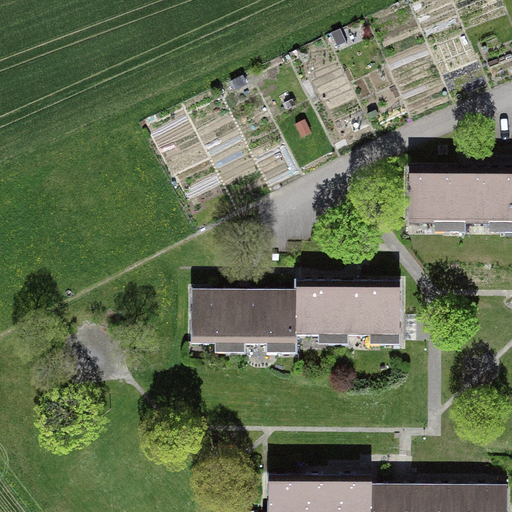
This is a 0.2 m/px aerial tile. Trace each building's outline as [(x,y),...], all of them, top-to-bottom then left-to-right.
[(511,232),(511,167),(470,168),(470,198),(458,198),(458,168),(408,167),(408,223),(445,224),(445,233),(464,233),(464,224),(500,224),(500,233),(511,232)] [(296,335),(297,280),(295,280),(295,288),(250,288),(250,319),(238,319),(238,288),(192,288),(191,344),(225,344),(225,353),(244,354),(244,345),(277,345),(277,354),(296,354),(296,335)] [(297,280),(296,335),(328,335),(328,344),(348,344),(348,335),(380,335),(380,344),(400,345),(400,280),(354,280),(353,310),(341,310),(341,280),(297,280)] [(302,511),(303,473),(268,473),(268,511),(302,511)] [(337,511),(337,474),(303,473),(302,511),(337,511)] [(337,474),(337,511),(371,511),(372,483),(372,474),(337,474)] [(405,511),(406,483),(372,483),(371,511),(405,511)] [(438,511),(439,483),(406,483),(405,511),(438,511)] [(472,511),(473,483),(439,483),(438,511),(472,511)] [(473,483),(472,511),(506,511),(507,483),(473,483)]
